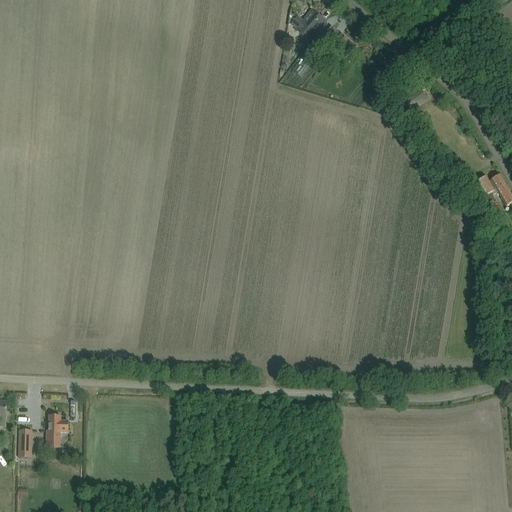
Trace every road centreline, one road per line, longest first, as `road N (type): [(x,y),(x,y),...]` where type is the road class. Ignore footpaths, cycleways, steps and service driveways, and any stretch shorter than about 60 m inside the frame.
road 1 (unclassified): [(511,381),(428,400),(0,377)]
road 2 (unclassified): [(511,177),(442,71),(353,0)]
